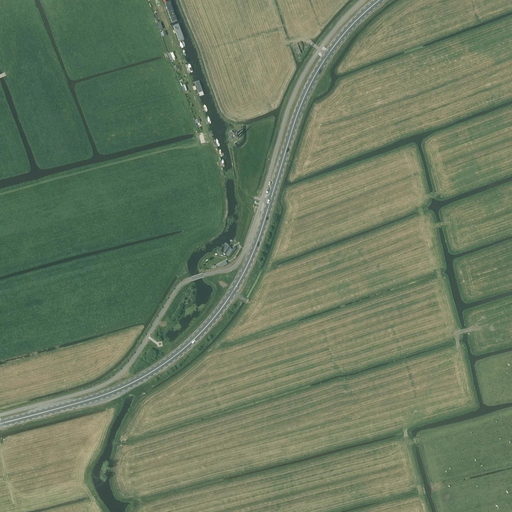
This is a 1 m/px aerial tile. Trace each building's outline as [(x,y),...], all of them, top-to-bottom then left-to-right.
[(163,0),(169,15),(174,13),(169,0),(163,0)] [(178,23),(173,25),(180,46),(185,44),(178,23)] [(299,41),(294,43),(298,54),(303,53),(299,41)] [(190,74),(195,87),(200,85),(195,72),(190,74)] [(227,246),(222,253),(225,255),(228,257),(232,250),(230,249),(230,248),(227,246)]
